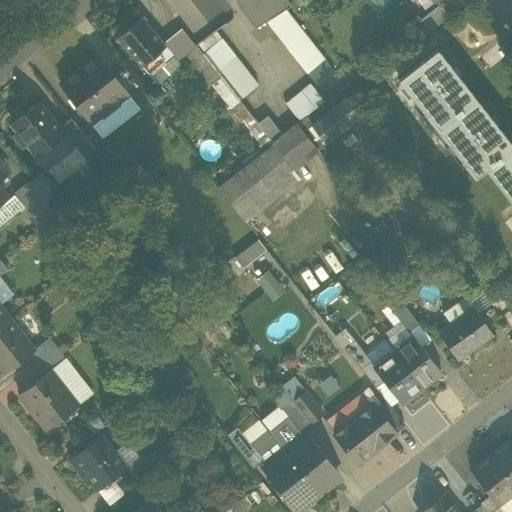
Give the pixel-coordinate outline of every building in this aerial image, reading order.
[(254,28),(266,21),(285,9),(291,6),(287,0),(234,0),(254,28)] [(420,21),(429,32),(449,17),(439,5),(420,21)] [(335,72),(285,9),(266,21),(318,85),(335,72)] [(116,38),(141,66),(165,46),(163,43),(141,17),(116,38)] [(180,28),(163,43),(165,46),(180,64),(197,49),(180,28)] [(258,85),(222,39),(202,54),(239,101),(258,85)] [(475,176),(485,168),(511,147),(435,49),(398,78),(475,176)] [(98,54),(78,69),(108,107),(128,92),(98,54)] [(90,122),(108,107),(78,69),(60,83),(90,122)] [(285,103),(299,121),(324,101),(310,83),(285,103)] [(311,126),(325,144),(361,115),(347,98),(311,126)] [(248,115),(238,102),(229,110),(239,122),(248,115)] [(14,137),(33,161),(64,136),(59,130),(39,104),(12,126),(18,134),(14,137)] [(281,134),(267,116),(258,123),(272,141),(281,134)] [(64,136),(73,148),(86,138),(72,120),(59,130),(64,136)] [(296,123),(284,133),(304,160),(317,150),(296,123)] [(292,170),(304,160),(284,133),(272,143),(273,144),(292,170)] [(273,144),(233,175),(261,209),(300,179),(292,170),(273,144)] [(511,147),(485,168),(511,202),(511,147)] [(0,205),(10,198),(0,186),(0,181),(6,176),(0,168),(0,205)] [(245,222),(261,209),(233,175),(218,188),(245,222)] [(15,193),(10,198),(0,205),(0,225),(25,205),(15,193)] [(365,212),(351,195),(341,203),(355,220),(365,212)] [(257,240),(235,257),(242,267),(265,250),(257,240)] [(260,280),(269,298),(282,292),(273,273),(260,280)] [(0,325),(12,316),(0,299),(0,325)] [(391,309),(414,337),(423,330),(401,302),(391,309)] [(439,333),(459,358),(470,349),(475,355),(487,345),(483,339),(492,333),(473,308),(465,314),(462,309),(441,325),(444,329),(439,333)] [(144,328),(152,340),(173,323),(164,312),(144,328)] [(33,341),(12,316),(0,325),(0,364),(9,376),(31,359),(34,357),(26,347),(33,341)] [(414,337),(394,353),(422,388),(441,373),(414,337)] [(31,359),(35,365),(59,346),(55,340),(41,351),(34,357),(31,359)] [(343,347),(365,375),(374,369),(351,340),(343,347)] [(41,351),(33,341),(26,347),(34,357),(41,351)] [(68,357),(59,346),(35,365),(44,375),(48,373),(51,370),(68,357)] [(401,404),(422,388),(394,353),(374,369),(401,404)] [(30,406),(48,429),(76,407),(59,385),(61,382),(51,370),(48,373),(44,375),(23,392),(33,404),(30,406)] [(281,386),(292,401),(304,392),(293,377),(287,381),(281,386)] [(368,389),(364,392),(372,403),(376,408),(380,405),(368,389)] [(292,401),(310,423),(322,413),(305,391),(304,392),(292,401)] [(335,433),(372,403),(364,392),(326,422),(335,433)] [(282,409),(300,431),(310,423),(292,401),(282,409)] [(376,408),(395,432),(404,424),(385,401),(380,405),(376,408)] [(334,434),(357,464),(376,449),(375,447),(395,432),(376,408),(372,403),(335,433),(334,434)] [(233,443),(253,468),(265,459),(245,433),(233,443)] [(304,435),(285,450),(319,494),(338,479),(304,435)] [(95,487),(96,488),(111,476),(125,466),(101,436),(70,460),(82,476),(85,473),(95,487)] [(511,437),(491,454),(511,480),(511,437)] [(300,509),(319,494),(285,450),(265,465),(300,509)] [(498,503),(511,492),(511,480),(491,454),(470,470),(491,496),(497,504),(498,503)] [(111,476),(96,488),(109,504),(124,493),(111,476)] [(511,511),(511,492),(498,503),(504,511),(511,511)] [(456,511),(442,494),(418,511),(456,511)] [(487,511),(504,511),(498,503),(497,504),(491,496),(481,503),(487,511)] [(158,511),(149,500),(133,511),(158,511)]
